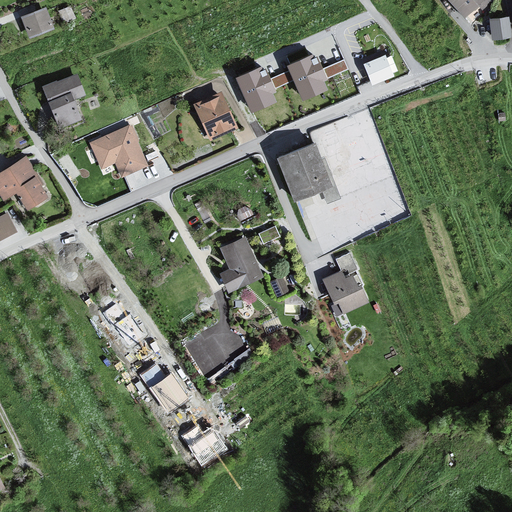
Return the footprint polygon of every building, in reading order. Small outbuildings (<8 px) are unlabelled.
[(446,0),(463,19),(483,0),(446,0)] [(44,9),(18,18),(27,39),(52,30),(44,9)] [(506,17),(487,19),(490,40),(510,38),(506,17)] [(314,52),(285,66),(301,102),(326,91),(322,81),(327,79),(314,52)] [(385,54),(364,63),(373,85),(394,76),(393,73),(396,71),(390,56),(387,57),(385,54)] [(328,75),(349,66),(344,55),(324,64),(328,75)] [(265,64),(235,77),(251,114),(276,102),(272,93),(277,90),(265,64)] [(74,75),(39,87),(47,110),(58,130),(80,122),(70,101),(84,98),(74,75)] [(190,105),(207,140),(235,129),(218,92),(190,105)] [(128,125),(87,144),(99,170),(112,163),(119,180),(146,167),(128,125)] [(314,142),(276,156),(293,201),(295,200),(332,186),(331,184),(314,142)] [(24,156),(0,171),(0,203),(0,204),(13,193),(24,211),(46,199),(24,156)] [(0,212),(0,237),(17,230),(9,209),(0,212)] [(275,223),(259,230),(267,248),(283,242),(275,223)] [(242,238),(217,249),(224,270),(215,274),(225,294),(260,277),(242,238)] [(320,280),(338,316),(365,303),(350,274),(342,278),(338,271),(320,280)]
